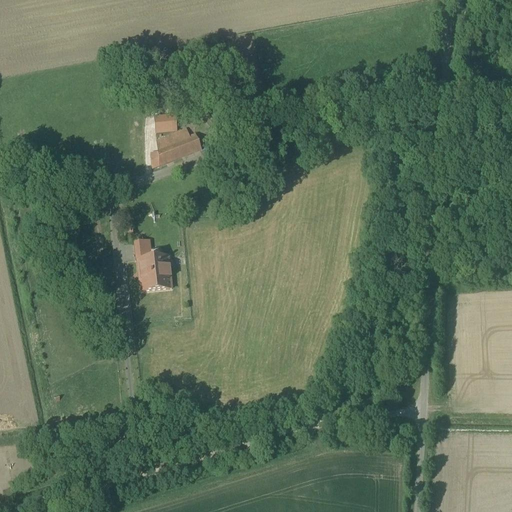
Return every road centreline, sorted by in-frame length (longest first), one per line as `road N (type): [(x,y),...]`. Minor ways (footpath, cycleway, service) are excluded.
road 1 (unclassified): [(449,84),(132,186),(112,203),(132,411)]
road 2 (unclassified): [(449,84),(421,410)]
road 3 (unclassified): [(217,454),(421,410)]
road 4 (unclassified): [(26,511),(143,476)]
